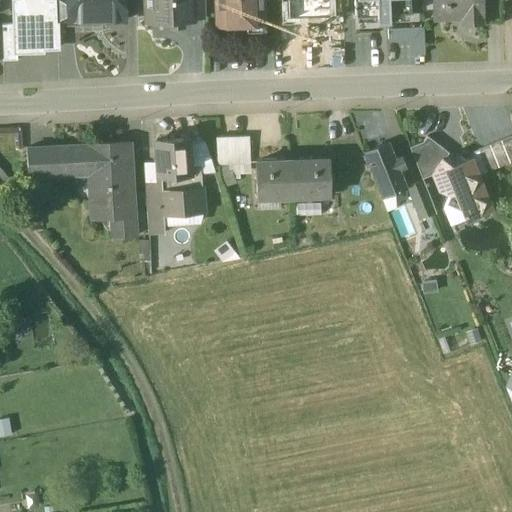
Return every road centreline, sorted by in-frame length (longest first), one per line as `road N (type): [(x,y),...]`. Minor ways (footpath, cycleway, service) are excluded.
road 1 (residential): [(0,108),(511,85)]
road 2 (track): [(0,205),(93,308),(147,386),(190,511)]
